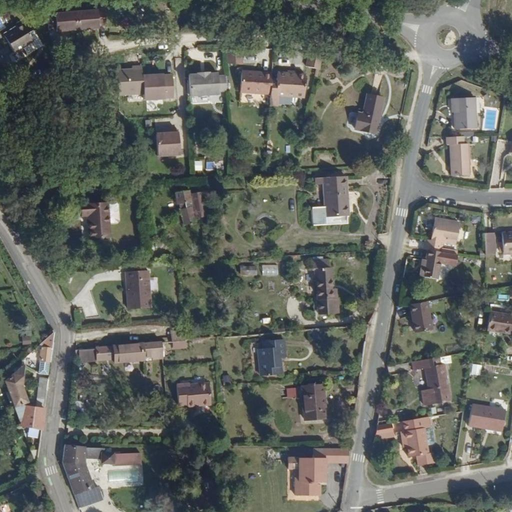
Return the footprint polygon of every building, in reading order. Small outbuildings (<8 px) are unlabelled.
[(98,7),(72,9),(73,29),(92,27),(92,25),(100,24),(98,7)] [(73,29),(72,9),(40,12),(42,28),(49,28),(49,30),(73,29)] [(29,38),(19,22),(1,35),(11,49),(29,38)] [(222,45),(223,61),(238,61),(239,44),(222,45)] [(315,66),(318,51),(304,49),(301,63),(310,65),(315,66)] [(214,74),(214,70),(205,71),(205,70),(195,71),(195,72),(185,74),(187,94),(216,92),(216,89),(223,88),(222,73),(214,74)] [(267,76),(268,71),(254,70),(253,74),(239,73),(238,92),(267,94),(267,76)] [(159,72),(138,74),(140,98),(160,96),(161,95),(170,95),(169,73),(160,73),(159,72)] [(273,77),(267,76),(267,94),(273,95),(301,96),(302,72),(274,72),(273,77)] [(378,133),(385,97),(369,94),(365,114),(360,113),(357,128),(378,133)] [(459,129),(460,129),(474,128),(480,128),(479,99),(458,99),(459,129)] [(167,131),(167,134),(153,135),(156,157),(177,154),(175,130),(167,131)] [(460,135),(451,136),(450,145),(455,146),(455,175),(474,174),(473,145),(469,145),(468,135),(460,135)] [(346,212),(345,175),(321,177),(321,206),(309,206),(310,224),(344,221),(344,213),(346,212)] [(189,193),(188,188),(172,191),(175,201),(177,201),(182,221),(188,220),(189,222),(195,221),(193,212),(195,212),(196,215),(205,213),(199,188),(190,190),(191,193),(189,193)] [(106,233),(104,200),(77,201),(77,213),(87,214),(88,235),(106,233)] [(429,238),(427,248),(430,248),(446,252),(447,242),(459,243),(462,223),(438,218),(433,239),(429,238)] [(494,233),(484,233),(485,254),(494,253),(494,233)] [(446,252),(430,248),(428,261),(427,266),(421,265),(422,260),(414,259),(412,271),(420,272),(419,276),(439,278),(443,262),(458,265),(459,254),(446,252)] [(332,269),(332,260),(313,262),(314,270),(319,269),(321,300),(341,299),(341,289),(336,289),(335,269),(332,269)] [(143,308),(140,271),(118,273),(118,282),(121,282),(121,294),(119,295),(120,310),(143,308)] [(426,302),(410,305),(414,330),(431,326),(426,302)] [(511,335),(511,314),(491,311),(488,332),(511,335)] [(309,330),(309,341),(322,341),(322,329),(309,330)] [(175,343),(174,332),(161,333),(162,345),(175,343)] [(289,361),(288,340),(268,341),(268,348),(262,349),(263,379),(283,378),(282,362),(289,361)] [(89,351),(90,363),(107,362),(108,365),(138,363),(138,359),(156,357),(154,345),(89,351)] [(89,351),(68,353),(69,364),(90,363),(89,351)] [(43,381),(46,355),(35,355),(34,380),(43,381)] [(441,358),(413,363),(414,370),(424,369),(429,389),(420,391),(423,405),(446,401),(445,392),(448,391),(441,358)] [(470,364),(468,375),(477,377),(479,366),(470,364)] [(2,390),(16,425),(20,424),(20,410),(19,410),(21,402),(18,392),(19,372),(2,390)] [(210,382),(175,384),(176,408),(186,407),(186,409),(212,407),(210,382)] [(39,412),(42,387),(33,385),(30,412),(39,412)] [(324,388),(302,389),(304,423),(326,421),(324,388)] [(504,408),(472,403),(468,425),(501,430),(504,408)] [(20,435),(36,435),(39,412),(30,412),(20,410),(20,424),(16,425),(20,435)] [(433,424),(431,417),(423,418),(425,425),(433,424)] [(423,418),(408,421),(408,428),(402,429),(404,440),(408,438),(410,445),(412,455),(422,453),(431,451),(429,441),(437,439),(433,424),(425,425),(423,418)] [(394,423),(378,426),(377,434),(394,431),(394,423)] [(74,448),(58,446),(56,461),(72,507),(81,504),(77,493),(87,489),(79,467),(77,459),(94,459),(94,463),(136,465),(136,456),(97,455),(98,450),(74,448)] [(436,450),(431,451),(422,453),(424,464),(439,462),(436,450)] [(346,465),(349,451),(313,451),(311,461),(287,461),(287,471),(297,472),(297,478),(295,478),(294,497),(319,497),(319,487),(326,487),(327,481),(324,479),(324,474),(320,474),(320,470),(324,470),(324,465),(346,465)] [(191,511),(207,509),(202,479),(183,483),(188,511),(191,511)] [(77,493),(81,504),(96,499),(91,488),(87,489),(77,493)]
